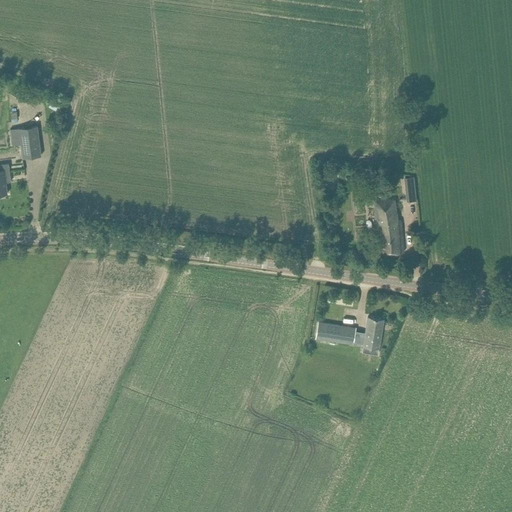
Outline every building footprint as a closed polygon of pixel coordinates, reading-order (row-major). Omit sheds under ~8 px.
[(41,156),(37,125),(10,129),(11,138),(20,137),(23,158),(41,156)] [(5,178),(10,178),(8,164),(0,164),(0,197),(3,197),(4,195),(4,194),(7,193),(5,178)] [(395,199),(374,201),(379,254),(404,252),(401,220),(397,221),(395,199)] [(384,319),(368,316),(363,346),(379,348),(384,319)] [(318,321),(316,338),(353,344),(354,338),(341,335),(342,326),(342,325),(337,324),(318,321)]
